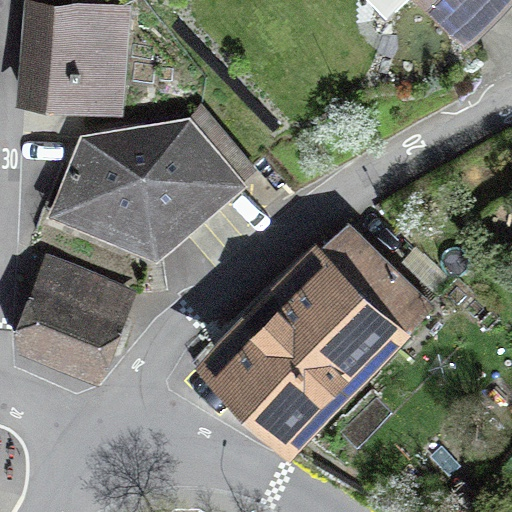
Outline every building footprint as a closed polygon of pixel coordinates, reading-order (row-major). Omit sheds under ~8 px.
[(511,0),(409,0),(466,56),(511,9),(511,0)] [(25,96),(117,105),(125,13),(33,4),(25,96)] [(124,239),(184,227),(238,181),(186,119),(84,136),(53,211),(124,239)] [(210,360),(285,433),(393,324),(407,338),(438,306),(348,219),(210,360)] [(126,289),(54,259),(21,338),(92,368),(126,289)]
